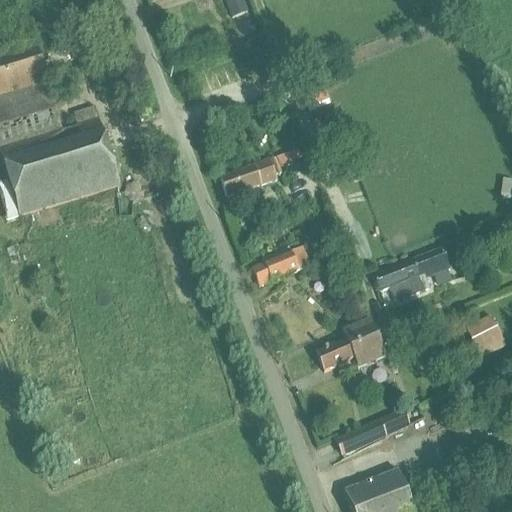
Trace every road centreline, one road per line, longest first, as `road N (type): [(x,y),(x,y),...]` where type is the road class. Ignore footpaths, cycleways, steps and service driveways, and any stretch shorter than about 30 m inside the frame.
road 1 (unclassified): [(174,126),(322,511)]
road 2 (track): [(254,0),(280,87),(376,311)]
road 3 (unclassified): [(127,0),(174,126)]
